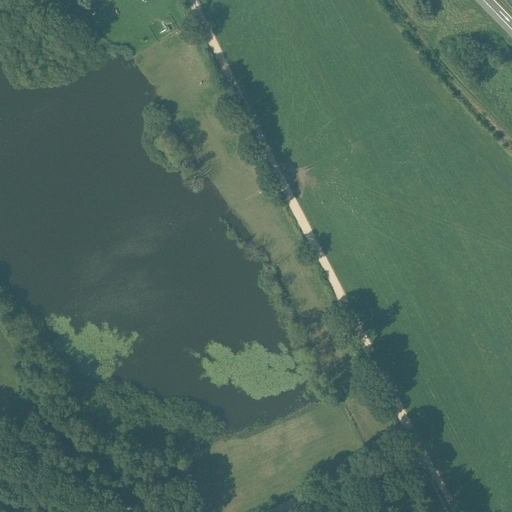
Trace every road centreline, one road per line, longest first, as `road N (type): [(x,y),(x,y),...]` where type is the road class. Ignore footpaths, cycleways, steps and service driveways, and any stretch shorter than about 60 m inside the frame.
road 1 (track): [(189,0),(405,424)]
road 2 (track): [(137,511),(0,434)]
road 3 (track): [(277,511),(415,450)]
